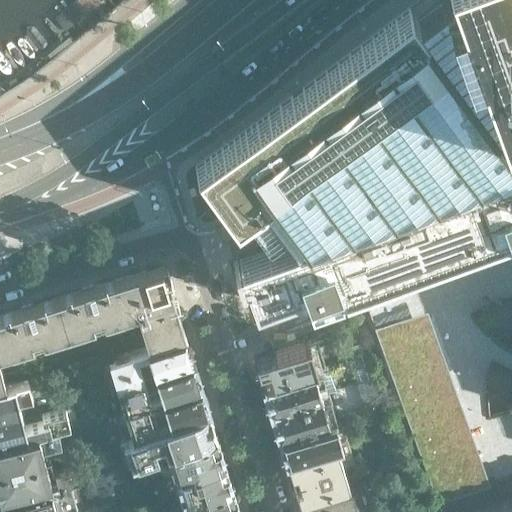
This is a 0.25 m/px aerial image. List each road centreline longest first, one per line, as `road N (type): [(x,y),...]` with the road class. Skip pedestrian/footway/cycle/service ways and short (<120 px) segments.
road 1 (residential): [(0,293),(188,236),(270,511)]
road 2 (primary): [(0,213),(132,166),(348,0)]
road 3 (primary): [(0,212),(290,0)]
road 4 (primary): [(234,0),(108,100),(0,153)]
road 5 (primary): [(187,0),(0,140)]
